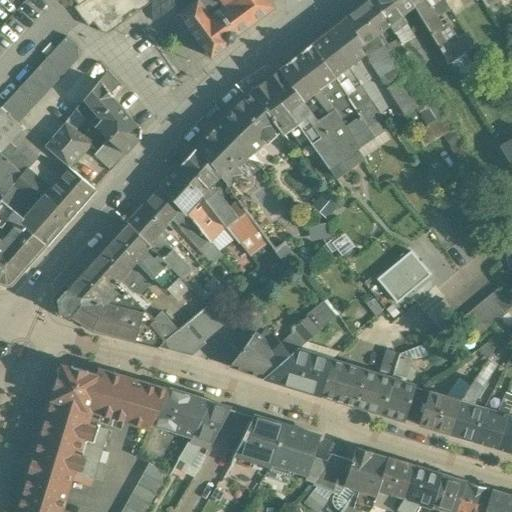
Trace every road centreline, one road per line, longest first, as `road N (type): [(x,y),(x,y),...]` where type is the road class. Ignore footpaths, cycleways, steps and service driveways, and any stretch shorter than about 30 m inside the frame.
road 1 (tertiary): [(328,0),(200,102),(88,222),(15,319)]
road 2 (residential): [(92,348),(511,474)]
